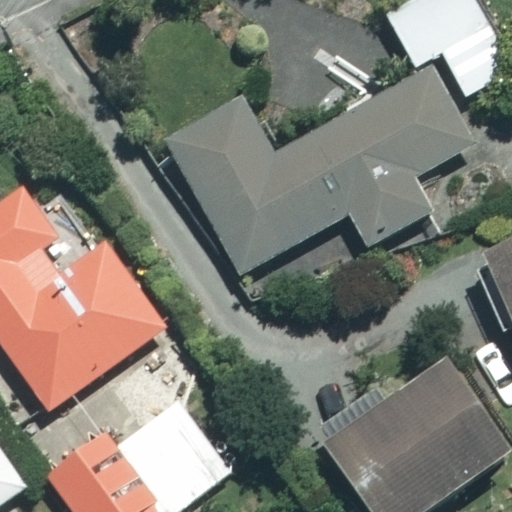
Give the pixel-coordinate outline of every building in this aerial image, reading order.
[(485,140),(465,104),(511,78),(511,62),(477,0),(409,0),(382,15),(416,76),(272,157),(241,101),(166,142),(242,277),(349,217),(367,250),(433,213),(414,179),(485,140)] [(76,269),(22,191),(0,206),(0,340),(49,411),(168,329),(110,245),(76,269)] [(511,248),(487,260),(511,319),(511,248)] [(423,511),(510,455),(445,356),(321,438),(369,511),(423,511)] [(74,511),(160,511),(158,508),(184,488),(195,502),(229,476),(175,406),(118,449),(110,439),(52,483),(74,511)] [(0,507),(26,489),(0,450),(0,507)]
